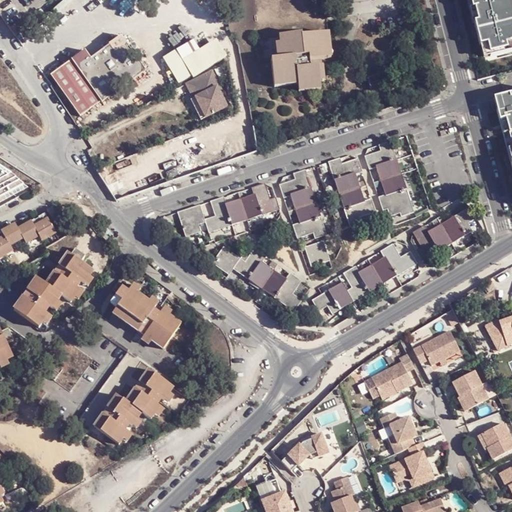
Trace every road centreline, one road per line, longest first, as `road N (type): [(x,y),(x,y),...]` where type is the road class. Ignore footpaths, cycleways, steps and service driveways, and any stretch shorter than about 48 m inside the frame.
road 1 (residential): [(118,220),(468,100)]
road 2 (tertiary): [(506,247),(330,350)]
road 3 (residential): [(118,220),(268,342)]
road 4 (tertiary): [(273,405),(164,511)]
road 5 (residential): [(506,247),(468,100)]
road 6 (residential): [(0,34),(59,125),(50,163)]
road 7 (residential): [(488,511),(430,395)]
